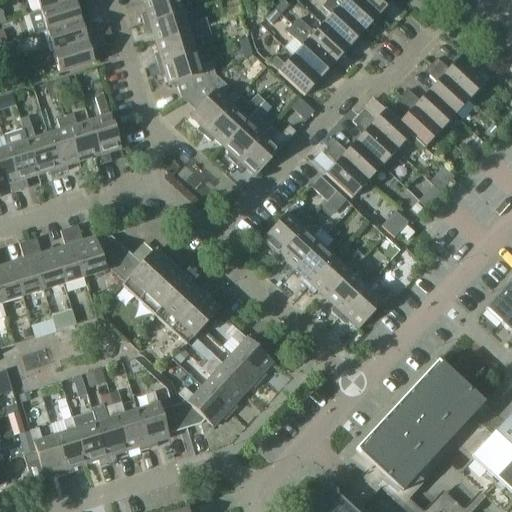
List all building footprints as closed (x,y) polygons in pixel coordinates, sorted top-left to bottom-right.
[(35,36),(47,32),(80,22),(76,9),(92,4),(90,0),(80,0),(41,12),(29,16),(35,36)] [(37,0),(41,12),(80,0),(37,0)] [(150,0),(142,3),(146,15),(141,16),(144,25),(183,12),(179,0),(150,0)] [(322,24),(352,51),(358,45),(355,42),(364,32),(328,0),(322,7),(331,15),(322,24)] [(328,0),(364,32),(372,23),(375,26),(381,19),(360,0),(328,0)] [(360,0),(381,19),(387,13),(384,10),(392,1),(390,0),(360,0)] [(183,12),(144,25),(147,34),(151,32),(155,44),(208,28),(205,19),(198,21),(187,25),(183,12)] [(352,51),(322,24),(314,33),(305,25),(298,19),(292,25),(334,64),(342,55),(346,58),(352,51)] [(80,22),(47,32),(53,53),(102,38),(99,29),(84,34),(80,22)] [(293,56),(322,83),(328,77),(325,74),(334,64),(292,25),(286,31),(302,46),(293,56)] [(208,28),(155,44),(159,56),(155,57),(157,66),(196,54),(192,41),(204,37),(211,35),(208,28)] [(102,38),(53,53),(60,73),(93,63),(89,51),(104,46),(102,38)] [(196,54),(157,66),(160,74),(164,73),(168,86),(176,83),(181,98),(182,99),(218,77),(215,74),(211,62),(200,66),(196,54)] [(322,83),(293,56),(284,65),(275,57),(269,63),(279,72),(278,73),(304,96),(313,86),(316,89),(322,83)] [(474,76),(458,60),(448,70),(437,59),(431,65),(469,100),(489,79),(479,70),(474,76)] [(469,100),(431,65),(424,72),(436,83),(428,92),(454,116),(469,100)] [(218,77),(182,99),(195,111),(190,117),(200,126),(197,130),(203,135),(231,106),(221,96),(229,87),(218,77)] [(401,97),(439,132),(454,116),(428,92),(418,101),(407,91),(401,97)] [(109,116),(105,105),(103,97),(94,100),(100,119),(89,123),(102,165),(110,163),(108,154),(121,150),(110,116),(109,116)] [(231,106),(203,135),(210,141),(212,139),(221,147),(247,120),(263,103),(257,97),(248,107),(239,98),(231,106)] [(410,135),(409,136),(423,149),(439,132),(401,97),(395,104),(407,115),(398,124),(410,135)] [(234,164),(262,135),(253,127),(270,109),(263,103),(247,120),(221,147),(231,156),(229,159),(234,164)] [(395,151),(409,136),(410,135),(398,124),(385,111),(376,121),(364,110),(357,117),(395,151)] [(65,118),(79,163),(90,160),(93,168),(102,165),(89,123),(76,127),(73,115),(65,118)] [(355,143),(380,167),(395,151),(357,117),(351,123),(363,134),(355,143)] [(47,135),(59,173),(67,170),(66,167),(79,163),(65,118),(55,120),(59,131),(47,135)] [(23,131),(37,176),(50,172),(51,175),(59,173),(47,135),(35,139),(31,128),(23,131)] [(287,128),(280,136),(272,145),(262,135),(234,164),(242,171),(244,168),(255,178),(279,152),(278,151),(294,134),(287,128)] [(3,137),(7,148),(5,148),(19,192),(29,189),(26,179),(37,176),(23,131),(3,137)] [(328,148),(365,183),(380,167),(355,143),(346,152),(335,141),(328,148)] [(0,187),(8,185),(11,195),(19,192),(5,148),(0,149),(0,187)] [(325,175),(351,199),(365,183),(328,148),(322,154),(334,165),(325,175)] [(442,193),(455,179),(446,170),(433,184),(442,193)] [(311,188),(311,189),(327,203),(335,193),(319,179),(311,188)] [(286,214),(261,241),(271,250),(268,252),(274,258),(302,229),(292,220),(300,212),(294,206),(287,215),(286,214)] [(394,240),(407,225),(394,214),(381,228),(394,240)] [(293,271),(331,230),(325,224),(312,239),(302,229),(274,258),(281,264),(283,262),(293,271)] [(96,242),(94,239),(82,242),(77,227),(68,230),(84,279),(105,273),(104,268),(96,242)] [(407,240),(411,235),(413,234),(406,227),(400,234),(407,240)] [(52,251),(63,286),(84,279),(68,230),(60,233),(64,247),(52,251)] [(307,288),(333,259),(324,251),(338,236),(331,230),(293,271),(302,280),(300,282),(307,288)] [(96,242),(104,268),(107,267),(108,261),(122,247),(111,237),(96,242)] [(63,286),(52,251),(40,255),(35,240),(27,243),(42,292),(63,286)] [(11,264),(21,298),(42,292),(27,243),(18,245),(23,261),(11,264)] [(108,261),(107,267),(115,274),(132,256),(122,247),(108,261)] [(153,252),(141,265),(124,283),(122,285),(154,315),(196,269),(192,265),(180,278),(153,252)] [(132,256),(115,274),(124,283),(141,265),(132,256)] [(333,259),(307,288),(313,294),(315,292),(325,300),(357,266),(351,260),(343,268),(333,259)] [(21,298),(11,264),(0,267),(0,300),(1,305),(21,298)] [(357,266),(325,300),(334,309),(332,312),(338,317),(365,288),(356,279),(363,271),(357,266)] [(196,269),(154,315),(186,345),(216,312),(189,286),(201,273),(196,269)] [(511,281),(484,311),(485,312),(486,311),(501,324),(511,312),(511,281)] [(381,303),(389,295),(382,289),(375,297),(365,288),(338,317),(345,323),(347,321),(357,330),(382,303),(381,303)] [(511,312),(501,324),(511,334),(511,312)] [(32,339),(53,333),(49,320),(29,326),(32,339)] [(244,340),(236,332),(231,338),(239,346),(231,355),(261,383),(267,376),(263,373),(272,363),(246,338),(244,340)] [(189,347),(204,362),(210,355),(195,341),(189,347)] [(261,383),(231,355),(222,365),(214,357),(208,363),(243,396),(251,386),(254,389),(261,383)] [(243,396),(208,363),(202,370),(210,378),(201,387),(231,414),(237,408),(234,405),(243,396)] [(357,452),(349,461),(394,501),(416,477),(411,473),(420,462),(425,467),(432,459),(427,455),(447,433),(453,438),(460,430),(454,425),(475,403),(480,408),(484,404),(442,365),(374,439),(370,435),(356,451),(357,452)] [(103,366),(87,371),(92,389),(108,385),(103,366)] [(0,395),(12,392),(6,371),(0,372),(0,395)] [(178,395),(184,401),(183,402),(204,420),(213,428),(222,418),(225,421),(231,414),(201,387),(192,397),(184,389),(178,395)] [(168,439),(167,435),(159,411),(157,405),(154,393),(145,396),(149,408),(137,412),(149,449),(156,447),(155,443),(168,439)] [(204,420),(183,402),(180,405),(179,405),(186,429),(200,425),(204,420)] [(149,449),(137,412),(124,415),(121,404),(112,407),(127,452),(139,448),(140,452),(149,449)] [(127,452),(112,407),(104,409),(108,421),(95,425),(107,462),(115,460),(114,456),(127,452)] [(171,407),(159,411),(167,435),(179,431),(171,407)] [(511,421),(510,420),(506,424),(490,410),(461,442),(511,488),(511,421)] [(107,462),(95,425),(83,428),(79,417),(71,419),(85,464),(98,460),(99,465),(107,462)] [(34,419),(27,421),(30,431),(38,428),(34,419)] [(71,419),(63,422),(66,434),(54,438),(66,475),(75,472),(73,468),(85,464),(71,419)] [(32,444),(43,478),(56,474),(57,478),(66,475),(54,438),(42,441),(38,429),(30,432),(33,444),(32,444)] [(353,511),(331,491),(312,511),(353,511)]
